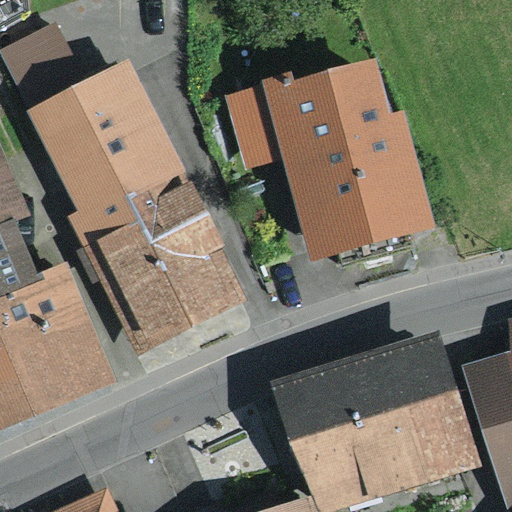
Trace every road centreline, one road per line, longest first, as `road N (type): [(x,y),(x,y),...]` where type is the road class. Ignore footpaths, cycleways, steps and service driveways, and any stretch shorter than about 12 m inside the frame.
road 1 (residential): [(511,291),(367,326),(267,362),(0,487)]
road 2 (unknown): [(267,362),(169,112)]
